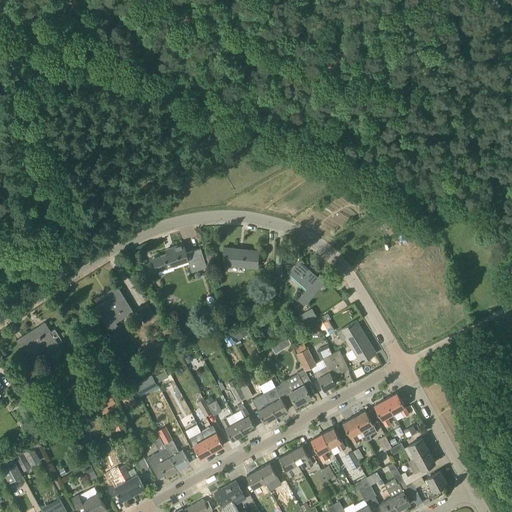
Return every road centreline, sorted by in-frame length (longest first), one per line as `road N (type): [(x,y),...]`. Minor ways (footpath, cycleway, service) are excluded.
road 1 (residential): [(403,367),(339,260),(266,219),(173,221),(123,241),(0,317)]
road 2 (residential): [(141,511),(403,367)]
road 3 (residential): [(470,491),(403,367)]
road 4 (track): [(403,367),(511,302)]
